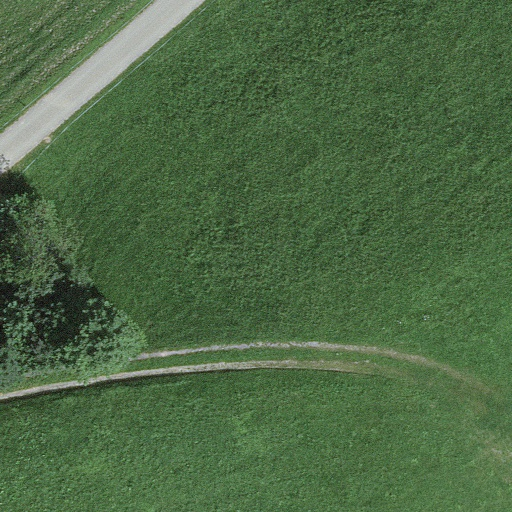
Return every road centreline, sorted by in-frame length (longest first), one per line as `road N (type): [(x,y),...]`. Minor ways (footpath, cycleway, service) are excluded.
road 1 (track): [(0,389),(210,357),(328,356),(385,362),(477,408)]
road 2 (track): [(183,0),(0,158)]
